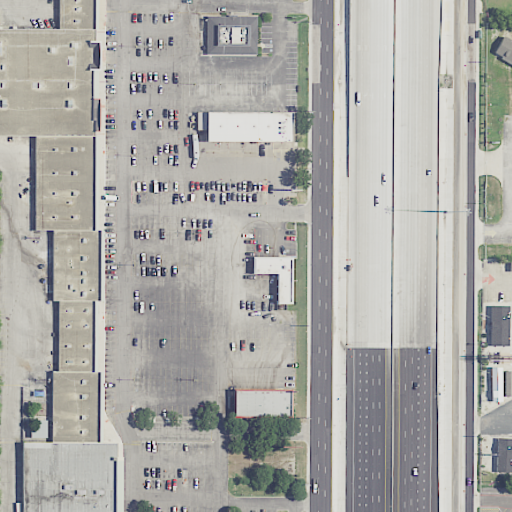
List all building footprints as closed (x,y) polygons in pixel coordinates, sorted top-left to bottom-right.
[(59,28),(58,0),(93,0),(93,28),(59,28)] [(207,54),(207,16),(256,16),(256,54),(207,54)] [(0,136),(0,27),(59,28),(93,28),(93,136),(36,136),(0,136)] [(496,59),(511,63),(511,53),(499,50),(496,59)] [(206,140),(206,130),(196,130),(196,112),(290,112),(290,140),(206,140)] [(35,229),(36,136),(93,136),(92,229),(53,229),(35,229)] [(52,300),(53,229),(92,229),(99,229),(99,301),(93,301),(52,300)] [(253,256),(292,256),(292,304),(277,304),(277,272),(253,272),(253,256)] [(511,263),(503,263),(503,273),(511,273),(511,263)] [(52,371),(52,300),(93,301),(93,372),(52,371)] [(508,348),(509,302),(491,301),(490,347),(508,348)] [(50,440),(50,371),(52,371),(93,372),(98,372),(98,441),(50,440)] [(233,415),(233,390),(290,390),(290,415),(233,415)] [(30,440),(46,440),(46,420),(30,420),(30,440)] [(21,511),(21,440),(50,440),(98,441),(115,441),(114,511),(21,511)]
